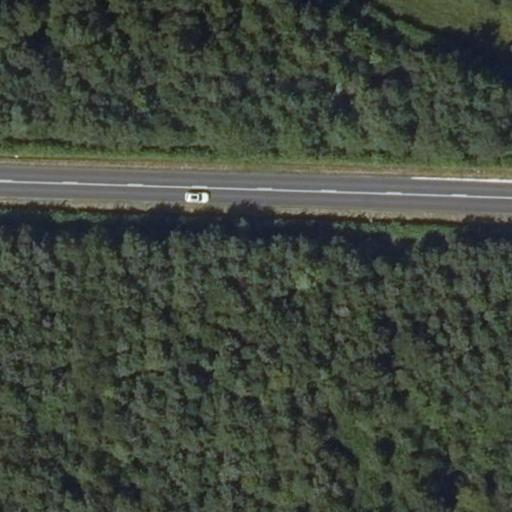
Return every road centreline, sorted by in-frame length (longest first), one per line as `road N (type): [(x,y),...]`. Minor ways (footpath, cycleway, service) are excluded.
road 1 (secondary): [(0,181),(511,196)]
road 2 (track): [(511,67),(330,0)]
